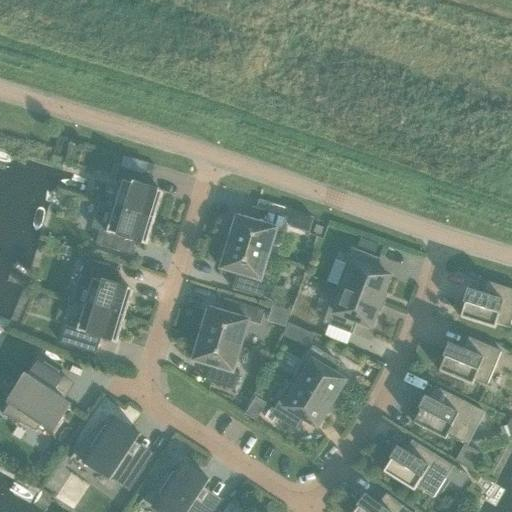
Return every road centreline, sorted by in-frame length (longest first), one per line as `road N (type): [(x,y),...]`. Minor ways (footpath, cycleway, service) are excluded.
road 1 (residential): [(455,237),(340,472),(321,490),(285,487),(170,410),(153,378),(217,161)]
road 2 (residential): [(288,65),(511,134)]
road 3 (unclassified): [(217,161),(0,93)]
road 4 (unclassified): [(455,237),(250,172)]
road 5 (residential): [(86,0),(288,65)]
